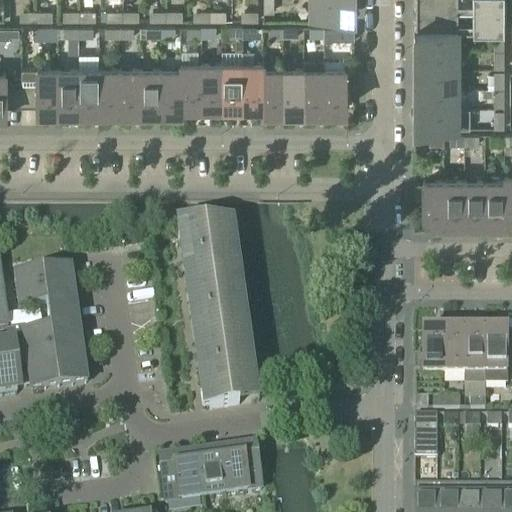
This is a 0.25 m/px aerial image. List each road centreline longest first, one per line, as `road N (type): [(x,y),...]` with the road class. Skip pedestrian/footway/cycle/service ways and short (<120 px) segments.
road 1 (residential): [(0,189),(388,192)]
road 2 (residential): [(388,145),(0,143)]
road 3 (residential): [(385,400),(136,440)]
road 4 (residential): [(0,502),(137,480),(136,440)]
road 5 (residential): [(388,145),(388,0)]
road 6 (residential): [(127,394),(105,255)]
road 7 (residential): [(0,412),(127,394)]
road 8 (residential): [(511,251),(387,251)]
road 9 (residential): [(387,295),(511,295)]
